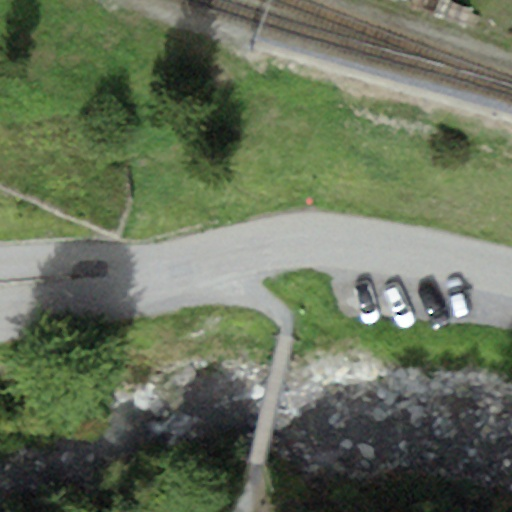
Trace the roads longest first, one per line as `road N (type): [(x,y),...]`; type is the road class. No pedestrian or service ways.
road 1 (unclassified): [(150,280),(254,248),(343,238),(511,272)]
road 2 (unclassified): [(0,314),(150,280)]
road 3 (residential): [(0,264),(81,258),(150,280)]
